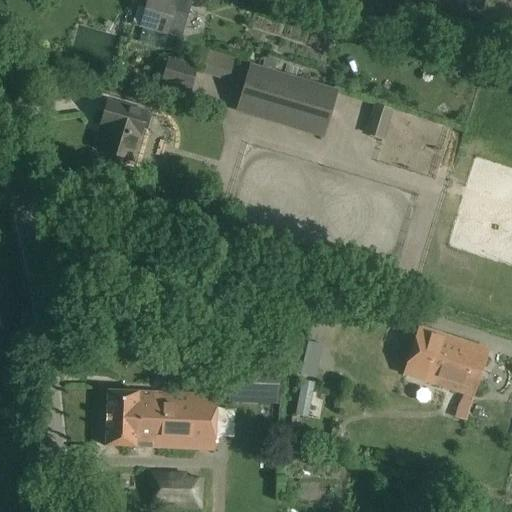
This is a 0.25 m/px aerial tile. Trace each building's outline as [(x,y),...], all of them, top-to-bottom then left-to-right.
[(182,38),(188,15),(168,9),(170,0),(132,0),(131,6),(145,10),(140,28),(166,35),(167,33),(182,38)] [(292,10),(290,21),(303,23),(305,12),(292,10)] [(310,12),(307,25),(336,33),(340,19),(310,12)] [(167,59),(160,84),(190,92),(197,67),(167,59)] [(249,64),(235,113),(324,139),(338,90),(249,64)] [(133,162),(146,114),(109,104),(102,129),(106,130),(99,153),(133,162)] [(394,111),(377,106),(368,135),(385,140),(394,111)] [(0,329),(14,329),(10,275),(0,275),(0,329)] [(411,351),(481,375),(489,351),(419,327),(411,351)] [(146,332),(110,331),(109,343),(145,345),(146,332)] [(302,372),(326,377),(331,351),(308,346),(302,372)] [(481,375),(411,351),(404,376),(472,398),(481,375)] [(210,353),(186,352),(185,374),(209,376),(210,353)] [(274,399),(273,377),(224,379),(225,401),(274,399)] [(301,383),(296,413),(308,415),(313,385),(301,383)] [(423,384),(411,393),(419,405),(431,396),(423,384)] [(107,392),(106,419),(215,424),(216,397),(107,392)] [(464,421),(467,409),(456,406),(453,417),(464,421)] [(215,424),(106,419),(105,447),(136,448),(151,449),(151,448),(214,451),(215,424)] [(346,433),(333,430),(331,442),(343,445),(346,433)] [(149,509),(202,511),(203,477),(150,476),(149,509)]
